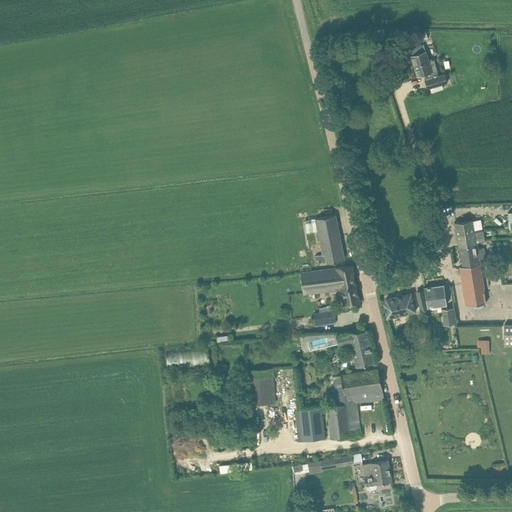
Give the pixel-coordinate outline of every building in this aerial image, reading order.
[(426,32),(411,37),(413,44),(428,39),(426,32)] [(424,45),(419,46),(409,49),(418,77),(437,71),(434,60),(429,61),(426,51),(425,51),(424,45)] [(428,89),(448,83),(445,74),(426,80),(428,89)] [(318,249),(302,253),(304,264),(329,259),(326,248),(322,249),(321,243),(333,240),(331,230),(330,230),(326,210),(311,213),(313,225),(311,226),(315,244),(317,243),(318,249)] [(472,219),(454,222),(457,235),(483,231),(481,220),(472,221),(472,219)] [(483,231),(457,235),(459,247),(478,244),(477,242),(485,241),(483,231)] [(478,244),(459,247),(462,266),(460,267),(466,305),(486,302),(485,292),(480,259),(486,258),(485,248),(478,249),(478,244)] [(352,266),(342,268),(337,269),(301,272),(304,293),(341,289),(344,306),(360,302),(352,266)] [(425,287),(426,297),(427,307),(446,304),(445,295),(444,285),(425,287)] [(416,291),(420,310),(428,308),(423,289),(416,291)] [(383,303),(387,318),(416,311),(411,293),(386,299),(383,303)] [(442,309),(444,325),(455,323),(453,308),(442,309)] [(422,327),(423,338),(432,337),(430,326),(422,327)] [(366,330),(356,331),(349,331),(336,334),(339,346),(351,343),(357,366),(374,362),(366,330)] [(307,342),(336,334),(302,336),(303,343),(307,342)] [(246,370),(248,405),(275,403),(273,368),(246,370)] [(377,368),(368,370),(341,375),(344,387),(332,389),(335,405),(326,406),(330,438),(361,434),(357,402),(385,399),(377,368)] [(300,410),(303,441),(325,438),(322,408),(300,410)] [(334,457),(336,467),(353,463),(351,454),(334,457)] [(308,463),(309,469),(325,466),(324,460),(308,462),(308,463)] [(391,481),(388,460),(378,462),(363,464),(366,485),(366,486),(367,487),(368,488),(369,489),(370,489),(374,489),(375,488),(376,487),(377,486),(377,484),(377,483),(382,482),(391,481)] [(309,469),(308,463),(302,464),(296,465),(293,466),(294,472),(297,471),(303,470),(309,469)]
